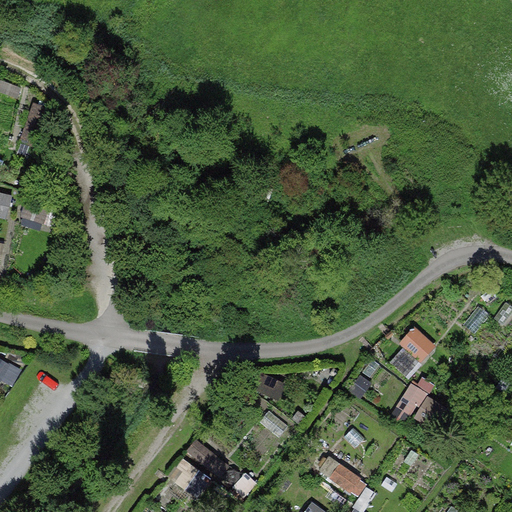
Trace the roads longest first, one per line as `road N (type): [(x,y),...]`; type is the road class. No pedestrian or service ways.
road 1 (track): [(0,65),(30,76),(68,108),(88,145),(115,280),(113,337)]
road 2 (track): [(225,351),(315,347),(364,325),(448,260),(511,255)]
road 3 (track): [(113,337),(0,492)]
